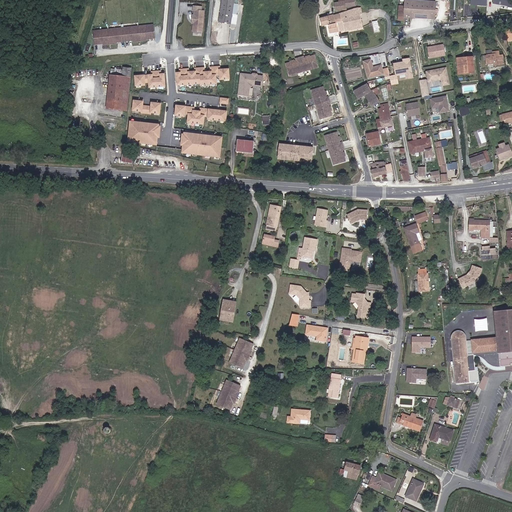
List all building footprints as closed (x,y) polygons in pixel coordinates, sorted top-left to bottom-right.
[(341,14),(349,12),(348,1),(343,2),(343,6),(339,6),(341,14)] [(434,23),(440,24),(442,5),(410,3),(409,12),(405,13),(405,16),(407,16),(406,20),(409,20),(409,22),(415,22),(415,20),(434,21),(434,23)] [(203,32),(205,10),(203,10),(203,6),(194,5),(192,32),(203,32)] [(239,12),(227,11),(223,36),(234,38),(235,36),(240,37),(241,29),(240,28),(241,25),(242,26),(243,19),(238,18),(239,12)] [(358,20),(362,19),(362,14),(360,14),(345,18),(346,23),(358,20)] [(341,30),(347,29),(346,23),(345,18),(339,20),(341,30)] [(342,36),(341,30),(339,20),(323,25),(325,31),(331,29),(333,37),(342,36)] [(342,36),(361,32),(358,20),(346,23),(347,29),(341,30),(342,36)] [(147,48),(155,48),(154,34),(95,38),(95,51),(104,50),(104,52),(117,51),(117,50),(134,49),(134,50),(147,49),(147,48)] [(430,58),(447,55),(445,43),(428,46),(430,58)] [(497,65),(505,64),(504,56),(501,57),(500,51),(495,51),(496,55),(486,56),(488,64),(496,63),(497,65)] [(404,61),(395,62),(396,75),(406,74),(406,78),(414,78),(412,57),(403,58),(404,61)] [(460,73),(475,71),(474,60),(464,61),(463,57),(458,58),(460,73)] [(382,64),(374,66),(372,58),(363,60),(368,78),(385,74),(382,64)] [(310,77),(325,73),(321,62),(317,63),(317,64),(314,65),(313,64),(311,65),(310,63),(306,64),(310,77)] [(310,77),(306,64),(303,65),(303,67),(301,68),(300,69),(297,70),(297,69),(293,70),(296,81),(310,77)] [(177,69),(178,85),(219,84),(219,80),(231,79),(231,68),(220,68),(220,65),(210,66),(210,70),(206,70),(205,66),(195,67),(195,71),(189,71),(189,69),(177,69)] [(447,67),(427,70),(429,82),(441,79),(442,86),(450,84),(447,67)] [(152,74),(135,74),(136,86),(149,86),(149,87),(167,86),(166,72),(161,73),(161,70),(152,70),(152,74)] [(128,115),(133,73),(124,72),(124,73),(114,72),(113,80),(112,80),(108,112),(128,115)] [(420,80),(423,96),(430,95),(427,78),(420,80)] [(263,91),(265,81),(259,81),(258,79),(255,79),(254,80),(247,79),(245,101),(250,101),(251,91),(250,90),(252,89),(253,90),(263,91)] [(376,110),(386,104),(381,97),(380,95),(378,96),(374,89),(359,97),(362,104),(370,100),(376,110)] [(336,106),(335,103),(333,103),(332,101),(331,100),(330,98),(331,97),(330,92),(318,96),(322,110),(336,106)] [(432,108),(436,107),(437,113),(450,111),(448,95),(431,97),(432,108)] [(162,114),(163,102),(152,101),(152,105),(145,104),(145,100),(134,99),(133,111),(162,114)] [(419,101),(406,103),(408,116),(421,115),(419,101)] [(187,123),(205,124),(207,108),(200,107),(200,110),(195,110),(195,106),(177,104),(175,116),(188,117),(187,123)] [(338,120),(336,115),(335,115),(335,113),(335,112),(335,109),(336,109),(336,106),(322,110),(326,123),(338,120)] [(469,106),(459,108),(461,116),(471,114),(469,106)] [(209,108),(208,120),(228,121),(229,110),(209,108)] [(382,135),(397,131),(392,108),(384,110),(385,114),(382,115),(384,123),(380,124),(382,135)] [(511,112),(501,115),(504,124),(511,122),(511,112)] [(159,138),(161,138),(163,123),(130,120),(129,142),(158,144),(159,138)] [(222,157),(224,136),(183,132),(181,153),(222,157)] [(331,142),(335,155),(349,152),(348,149),(346,149),(345,147),(344,146),(343,143),(344,143),(343,138),(331,142)] [(419,152),(430,149),(427,138),(416,141),(419,152)] [(374,154),(386,151),(383,139),(371,142),(374,154)] [(411,153),(419,152),(416,141),(409,142),(411,153)] [(442,182),(448,181),(445,165),(444,165),(441,150),(439,143),(435,144),(437,151),(436,151),(439,166),(440,166),(442,174),(440,175),(442,182)] [(500,159),(511,155),(511,154),(509,145),(505,146),(503,143),(501,144),(502,147),(497,149),(500,159)] [(247,156),(254,157),(255,146),(240,144),(238,157),(247,159),(247,156)] [(314,168),(317,168),(319,153),(302,152),(302,160),(298,159),(299,151),(284,150),(283,165),(286,165),(286,164),(314,166),(314,168)] [(350,167),(349,162),(348,162),(347,159),(348,158),(347,156),(350,155),(349,152),(335,155),(339,170),(350,167)] [(474,169),(488,165),(484,154),(471,158),(474,169)] [(122,168),(132,169),(133,161),(123,159),(122,168)] [(404,181),(411,181),(407,162),(401,164),(404,181)] [(375,172),(378,183),(392,180),(389,170),(379,171),(378,170),(377,170),(377,172),(375,172)] [(264,229),(276,231),(278,217),(266,214),(264,229)] [(324,226),(326,215),(316,214),(313,231),(325,233),(325,228),(324,228),(324,226)] [(364,224),(364,214),(355,214),(345,220),(350,228),(359,224),(364,224)] [(425,226),(428,226),(427,218),(425,218),(417,220),(419,227),(425,226)] [(475,233),(491,233),(491,224),(475,224),(475,233)] [(405,231),(407,238),(411,256),(419,254),(415,238),(418,237),(416,229),(405,231)] [(263,250),(270,252),(272,241),(261,239),(260,245),(263,246),(263,250)] [(309,269),(310,261),(311,258),(313,258),(314,249),(302,247),(300,259),(296,258),(294,267),(288,266),(287,274),(295,275),(296,267),(298,268),(299,267),(309,269)] [(349,250),(342,248),(338,267),(346,269),(348,261),(350,259),(358,261),(360,252),(353,250),(351,252),(349,252),(349,250)] [(459,277),(463,288),(482,280),(477,270),(479,269),(477,264),(471,267),(473,271),(459,277)] [(413,296),(423,296),(423,280),(413,279),(413,296)] [(304,298),(304,297),(299,290),(287,290),(287,299),(295,299),(297,304),(298,312),(307,312),(307,306),(305,305),(305,300),(304,300),(303,298),(304,298)] [(366,307),(364,305),(365,298),(357,297),(357,299),(352,298),(351,305),(356,306),(359,310),(358,321),(368,322),(368,320),(369,320),(371,307),(366,307)] [(298,312),(297,304),(295,299),(287,299),(287,300),(298,312)] [(223,309),(233,310),(234,307),(221,305),(218,318),(221,319),(223,309)] [(217,325),(230,327),(233,310),(223,309),(221,319),(218,318),(217,325)] [(511,310),(495,312),(497,337),(498,351),(499,366),(504,366),(504,363),(511,362),(511,310)] [(286,330),(293,331),(294,320),(287,319),(286,330)] [(314,345),(324,346),(325,333),(306,330),(305,340),(312,341),(312,340),(314,340),(314,345)] [(464,334),(462,333),(462,332),(460,332),(458,331),(456,331),(455,332),(453,333),(452,335),(451,337),(455,382),(461,382),(467,381),(468,381),(470,378),(470,375),(469,373),(468,372),(468,370),(470,369),(474,369),(473,359),(473,355),(467,355),(466,353),(465,336),(464,334)] [(421,347),(432,347),(432,336),(412,336),(412,353),(421,353),(421,347)] [(498,351),(497,337),(471,339),(472,353),(498,351)] [(364,359),(362,359),(365,342),(354,341),(350,366),(363,368),(364,359)] [(241,368),(240,368),(244,360),(231,353),(225,365),(240,372),(241,368)] [(493,368),(496,369),(497,370),(499,370),(507,369),(506,366),(504,366),(499,366),(497,366),(496,365),(492,364),(487,359),(485,357),(481,355),(476,353),(475,353),(466,353),(467,355),(473,355),(473,359),(476,359),(479,359),(482,360),(483,361),(486,362),(490,366),(493,368)] [(236,375),(238,376),(240,372),(225,365),(221,373),(220,377),(233,383),(236,375)] [(417,383),(418,378),(427,379),(428,368),(407,367),(407,382),(417,383)] [(325,408),(334,408),(335,384),(326,384),(325,408)] [(237,400),(236,399),(239,391),(226,385),(220,397),(235,403),(237,400)] [(232,406),(234,407),(235,403),(220,397),(215,409),(229,415),(232,406)] [(449,409),(453,410),(455,402),(446,399),(443,408),(449,410),(449,409)] [(400,427),(415,433),(418,423),(411,421),(412,417),(407,416),(406,419),(400,417),(400,415),(399,415),(398,414),(396,415),(396,416),(396,417),(396,418),(397,418),(398,419),(396,423),(400,424),(400,427)] [(311,433),(312,432),(312,430),(313,430),(313,419),(295,419),(295,427),(291,427),(291,433),(311,433)] [(437,441),(446,444),(449,434),(431,428),(425,443),(433,445),(435,440),(437,441)] [(112,439),(114,437),(114,433),(113,431),(112,430),(110,429),(107,429),(105,430),(103,432),(102,435),(103,437),(105,439),(107,440),(110,440),(112,439)] [(336,449),(337,440),(323,439),(322,447),(336,449)] [(341,480),(353,485),(359,472),(345,467),(342,472),(344,473),(341,480)] [(390,495),(394,485),(386,481),(384,483),(376,480),(372,478),(368,485),(390,495)] [(415,505),(419,496),(416,495),(420,487),(411,483),(404,500),(415,505)] [(352,506),(358,509),(362,501),(356,498),(352,506)]
